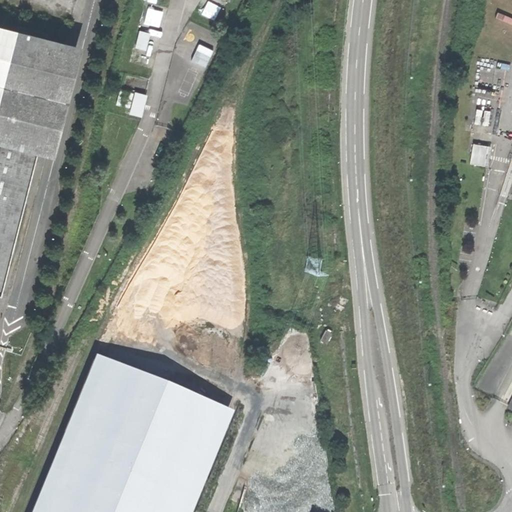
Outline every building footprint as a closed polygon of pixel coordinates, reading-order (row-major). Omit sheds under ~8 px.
[(0,288),(17,221),(36,149),(50,153),(77,48),(45,40),(47,31),(17,25),(15,33),(0,28),(0,288)] [(136,45),(144,47),(148,35),(139,33),(136,45)] [(202,43),(195,60),(210,66),(217,49),(202,43)] [(135,113),(140,114),(145,96),(135,93),(130,112),(135,113)] [(468,163),(483,166),(487,146),(472,143),(468,163)] [(190,511),(231,411),(104,359),(42,511),(190,511)]
